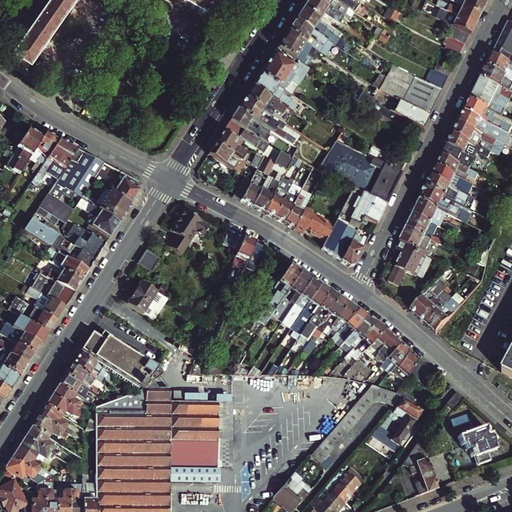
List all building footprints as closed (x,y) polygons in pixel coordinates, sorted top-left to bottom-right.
[(51,0),(11,57),(27,69),(75,0),(51,0)] [(214,0),(176,0),(205,17),(214,0)] [(345,26),(348,22),(314,0),(307,0),(302,9),(319,20),(322,15),(338,26),(340,23),(345,26)] [(348,9),(333,0),(314,0),(348,22),(351,17),(345,14),(348,9)] [(356,0),(333,0),(348,9),(354,13),(360,3),(356,0)] [(474,25),(479,16),(461,6),(459,10),(448,4),(448,5),(437,0),(436,0),(435,4),(439,7),(474,25)] [(448,0),(461,6),(479,16),(484,5),(473,0),(448,0)] [(474,25),(439,7),(435,13),(451,22),(449,25),(469,36),(474,25)] [(302,9),(295,20),(332,45),(334,46),(339,39),(333,35),(336,31),(319,20),(302,9)] [(388,9),(384,18),(396,23),(400,13),(388,9)] [(332,45),(295,20),(287,32),(312,47),(325,56),(332,45)] [(511,65),(511,23),(509,22),(492,56),(511,65)] [(469,36),(449,25),(444,35),(451,39),(464,46),(469,36)] [(301,64),(312,47),(287,32),(277,48),(301,64)] [(459,56),(464,46),(451,39),(445,49),(459,56)] [(301,64),(277,48),(259,75),(278,87),(290,95),(308,68),(301,64)] [(312,48),(306,57),(312,60),(318,52),(312,48)] [(511,65),(492,56),(486,67),(511,79),(511,65)] [(435,72),(448,79),(451,72),(437,65),(434,72),(435,72)] [(395,99),(402,102),(414,78),(391,66),(377,90),(395,99)] [(511,79),(486,67),(481,78),(511,93),(511,79)] [(425,83),(442,91),(444,85),(432,79),(435,72),(434,72),(431,71),(425,83)] [(444,85),(448,79),(435,72),(432,79),(444,85)] [(259,75),(252,86),(286,109),(297,116),(301,110),(291,103),(292,102),(276,91),(278,87),(259,75)] [(429,116),(442,91),(425,83),(414,78),(402,102),(429,116)] [(470,100),(502,116),(511,96),(511,93),(481,78),(470,100)] [(286,109),(252,86),(245,98),(272,116),(276,111),(282,115),(286,109)] [(386,119),(391,113),(388,111),(371,102),(373,97),(362,91),(356,100),(386,119)] [(272,116),(245,98),(237,109),(270,131),(279,137),(287,142),(291,136),(276,126),(280,121),(272,116)] [(391,113),(423,129),(429,116),(402,102),(395,99),(388,111),(391,113)] [(511,121),(502,116),(470,100),(464,111),(502,130),(509,134),(511,127),(511,121)] [(279,137),(270,131),(237,109),(229,121),(262,143),(271,148),(279,137)] [(502,130),(464,111),(458,123),(496,142),(502,130)] [(223,132),(233,138),(240,143),(262,157),(267,161),(273,164),(279,153),(271,148),(262,143),(229,121),(223,132)] [(490,153),(496,142),(458,123),(453,134),(490,153)] [(41,140),(28,131),(10,159),(4,167),(12,172),(13,171),(19,174),(29,159),(41,140)] [(233,138),(223,132),(215,143),(238,158),(242,160),(246,155),(237,149),(240,143),(233,138)] [(46,133),(41,140),(29,159),(41,168),(59,140),(46,133)] [(453,134),(442,156),(468,169),(476,152),(488,158),(490,153),(453,134)] [(55,183),(77,150),(59,140),(41,168),(31,182),(48,193),(55,183)] [(315,170),(325,174),(355,190),(373,199),(385,204),(400,174),(366,157),(337,142),(315,170)] [(238,158),(215,143),(208,154),(236,173),(244,161),(242,160),(238,158)] [(366,157),(400,174),(405,164),(371,147),(366,157)] [(92,181),(104,164),(77,150),(55,183),(64,189),(65,187),(81,198),(83,195),(92,181)] [(273,164),(251,207),(263,213),(281,179),(290,161),(279,153),(273,164)] [(437,166),(465,181),(468,175),(475,179),(478,174),(468,169),(442,156),(437,166)] [(240,201),(251,207),(273,164),(267,161),(262,157),(250,181),(240,201)] [(109,192),(130,206),(140,190),(138,182),(121,173),(113,185),(110,184),(108,188),(103,184),(104,182),(102,180),(110,167),(104,164),(92,181),(109,192)] [(437,166),(431,177),(467,196),(473,185),(465,181),(437,166)] [(229,186),(236,189),(243,177),(236,173),(229,186)] [(232,197),(240,201),(250,181),(243,177),(236,189),(232,197)] [(467,196),(431,177),(426,188),(454,202),(456,198),(467,203),(468,203),(472,205),(475,199),(467,196)] [(287,182),(281,179),(263,213),(273,219),(291,184),(292,181),(289,179),(287,182)] [(301,190),(291,184),(273,219),(283,224),(301,190)] [(465,207),(454,202),(426,188),(420,200),(438,209),(462,221),(465,214),(462,213),(465,207)] [(307,193),(301,190),(283,224),(293,230),(303,212),(299,209),(307,193)] [(373,199),(355,190),(334,225),(324,242),(321,249),(339,262),(347,247),(356,230),(363,218),(373,199)] [(81,199),(118,223),(130,206),(109,192),(99,207),(97,205),(96,203),(83,195),(81,198),(81,199)] [(73,211),(48,194),(39,207),(65,223),(67,220),(73,211)] [(104,245),(118,223),(81,199),(77,205),(87,212),(86,213),(90,215),(96,219),(91,227),(88,226),(84,231),(104,245)] [(385,204),(373,199),(363,218),(375,224),(385,204)] [(438,209),(420,200),(413,214),(437,226),(456,235),(459,229),(434,217),(438,209)] [(303,212),(293,230),(301,235),(305,229),(310,233),(310,234),(324,242),(334,225),(306,208),(303,212)] [(175,235),(167,246),(180,255),(195,232),(202,237),(209,226),(196,218),(197,217),(191,212),(189,214),(182,209),(169,231),(175,235)] [(511,213),(502,235),(511,239),(511,213)] [(413,214),(406,228),(431,240),(447,248),(449,245),(432,236),(437,226),(413,214)] [(96,219),(90,215),(85,224),(88,226),(91,227),(96,219)] [(36,240),(45,225),(43,224),(42,227),(31,220),(23,231),(36,240)] [(48,227),(45,225),(36,240),(49,248),(57,236),(46,229),(48,227)] [(73,245),(73,246),(95,260),(96,258),(104,245),(84,231),(76,226),(72,232),(79,236),(75,243),(73,245)] [(221,245),(230,248),(236,233),(228,228),(221,245)] [(406,228),(400,241),(426,254),(430,256),(432,252),(426,250),(431,240),(406,228)] [(359,231),(356,230),(347,247),(339,262),(347,267),(354,265),(367,241),(357,235),(359,231)] [(79,236),(72,232),(68,238),(75,243),(79,236)] [(230,248),(237,251),(243,236),(236,233),(230,248)] [(95,260),(73,246),(68,253),(66,251),(59,246),(64,240),(57,236),(49,248),(87,272),(95,260)] [(243,236),(237,251),(231,265),(243,270),(244,268),(254,243),(243,236)] [(426,254),(400,241),(395,249),(402,253),(388,282),(399,287),(407,272),(415,277),(426,254)] [(265,248),(254,243),(244,268),(255,273),(265,248)] [(489,252),(479,247),(472,261),(486,267),(489,252)] [(87,272),(49,248),(45,254),(61,265),(59,269),(62,271),(80,282),(87,272)] [(145,250),(141,257),(155,266),(159,259),(145,250)] [(141,257),(136,264),(150,273),(155,266),(141,257)] [(281,298),(300,271),(289,264),(282,275),(280,275),(278,278),(279,280),(271,291),(274,294),(256,321),(263,326),(281,298)] [(36,268),(34,271),(38,274),(72,294),(80,282),(62,271),(59,276),(50,270),(47,275),(36,268)] [(278,321),(281,323),(311,279),(300,271),(281,298),(263,326),(257,333),(265,339),(278,321)] [(38,274),(29,289),(46,299),(63,309),(72,294),(38,274)] [(311,279),(281,323),(289,329),(320,285),(311,279)] [(153,321),(166,299),(139,282),(130,297),(125,295),(121,301),(153,321)] [(443,292),(434,284),(410,312),(419,320),(443,292)] [(278,367),(290,349),(329,291),(320,285),(289,329),(293,332),(286,342),(287,342),(269,369),(274,372),(278,367)] [(33,308),(37,311),(54,322),(63,309),(46,299),(29,289),(26,294),(37,301),(33,308)] [(329,291),(290,349),(294,351),(303,339),(305,340),(311,333),(312,334),(322,321),(338,297),(329,291)] [(452,299),(443,292),(419,320),(427,327),(452,299)] [(312,334),(320,339),(347,303),(338,297),(322,321),(312,334)] [(54,322),(37,311),(33,308),(16,298),(8,311),(29,324),(46,334),(54,322)] [(460,307),(452,299),(427,327),(436,335),(460,307)] [(343,326),(357,310),(347,303),(320,339),(326,344),(329,340),(343,326)] [(366,317),(357,310),(343,326),(329,340),(338,347),(352,332),(366,317)] [(351,349),(375,322),(366,317),(352,332),(338,347),(336,350),(340,354),(343,352),(346,354),(351,349)] [(40,345),(46,334),(29,324),(26,329),(17,323),(15,325),(8,321),(6,324),(9,326),(40,345)] [(364,351),(375,339),(384,329),(375,322),(351,349),(359,357),(364,351)] [(198,333),(203,335),(207,326),(202,324),(198,333)] [(33,355),(40,345),(9,326),(5,332),(9,335),(9,336),(18,341),(16,345),(33,355)] [(386,330),(384,329),(375,339),(382,346),(376,352),(378,353),(374,357),(381,364),(401,343),(386,330)] [(92,333),(78,354),(108,373),(119,380),(138,392),(142,389),(156,369),(110,340),(111,338),(102,333),(99,338),(92,333)] [(157,367),(111,338),(110,340),(156,369),(157,367)] [(382,346),(375,339),(364,351),(373,358),(374,357),(378,353),(376,352),(382,346)] [(0,341),(0,349),(26,365),(33,355),(16,345),(14,344),(11,348),(0,341)] [(395,366),(409,351),(401,343),(381,364),(377,368),(380,371),(389,361),(395,366)] [(26,365),(0,349),(0,366),(1,367),(18,377),(26,365)] [(418,359),(409,351),(395,366),(392,369),(397,374),(400,371),(407,377),(418,359)] [(71,365),(95,380),(102,384),(108,373),(78,354),(71,365)] [(511,354),(502,373),(511,378),(511,354)] [(71,365),(65,375),(84,388),(101,399),(105,393),(92,384),(95,380),(71,365)] [(246,371),(236,365),(229,375),(244,375),(246,371)] [(0,367),(0,387),(8,392),(18,377),(1,367),(0,367)] [(274,372),(272,376),(282,376),(285,371),(278,367),(274,372)] [(168,511),(169,468),(230,469),(231,402),(182,402),(182,392),(174,392),(174,402),(170,402),(170,389),(158,390),(153,382),(161,376),(161,373),(157,370),(157,369),(156,369),(142,389),(138,392),(102,406),(95,408),(95,423),(95,430),(96,484),(95,511),(168,511)] [(84,388),(65,375),(59,385),(75,395),(95,408),(102,406),(96,401),(95,403),(80,394),(84,388)] [(395,394),(403,381),(401,380),(397,385),(391,382),(386,388),(390,391),(389,392),(395,394)] [(59,385),(51,396),(81,413),(82,411),(78,407),(79,406),(78,403),(72,400),(75,395),(59,385)] [(379,402),(392,407),(398,399),(400,395),(395,394),(389,392),(371,385),(308,458),(317,466),(373,403),(379,402)] [(0,400),(2,402),(8,392),(0,387),(0,400)] [(456,392),(446,404),(453,410),(463,398),(456,392)] [(81,413),(51,396),(45,406),(62,417),(65,412),(71,415),(73,414),(74,413),(79,416),(81,413)] [(407,414),(415,421),(422,412),(405,399),(402,402),(398,399),(392,407),(385,415),(390,418),(400,423),(407,414)] [(38,417),(68,435),(76,440),(79,435),(72,431),(71,433),(66,430),(67,428),(65,425),(59,421),(62,417),(45,406),(38,417)] [(378,426),(373,431),(387,440),(389,438),(397,444),(401,438),(403,440),(405,439),(408,435),(408,433),(406,432),(415,421),(407,414),(400,423),(391,434),(382,428),(378,426)] [(378,426),(382,428),(390,418),(385,415),(378,426)] [(38,417),(31,427),(48,438),(51,433),(58,437),(61,437),(62,435),(66,438),(68,435),(38,417)] [(83,430),(95,430),(95,423),(90,419),(83,430)] [(486,426),(459,436),(463,446),(471,443),(479,465),(492,460),(489,452),(498,448),(492,433),(489,434),(486,426)] [(48,438),(31,427),(24,438),(54,456),(55,454),(51,451),(52,449),(52,446),(45,442),(48,438)] [(24,438),(18,448),(34,459),(37,454),(52,464),(55,460),(66,468),(69,467),(54,456),(24,438)] [(438,488),(419,441),(417,444),(403,464),(409,468),(412,474),(419,472),(422,480),(415,483),(419,495),(438,488)] [(34,459),(18,448),(11,458),(45,480),(52,476),(53,476),(38,467),(37,467),(31,463),(34,459)] [(45,480),(11,458),(4,469),(21,480),(24,476),(38,484),(45,481),(45,480)] [(345,465),(341,469),(346,474),(350,469),(345,465)] [(358,484),(346,474),(341,469),(333,479),(351,495),(359,485),(358,484)] [(350,469),(346,474),(358,484),(362,479),(350,469)] [(272,499),(287,511),(291,511),(307,494),(297,486),(300,482),(300,478),(294,474),(272,499)] [(45,481),(43,511),(55,511),(56,501),(51,501),(51,493),(52,493),(52,476),(45,480),(45,481)] [(82,479),(82,501),(81,511),(95,511),(96,484),(92,484),(92,492),(86,492),(86,484),(85,484),(85,479),(82,479)] [(343,504),(351,495),(333,479),(325,489),(343,504)] [(13,481),(0,488),(0,498),(7,511),(13,511),(24,506),(13,481)] [(31,511),(43,511),(45,481),(38,484),(35,486),(37,503),(32,503),(32,506),(31,511)] [(310,490),(300,482),(297,486),(307,494),(310,490)] [(56,501),(55,511),(69,511),(69,486),(63,486),(62,495),(61,500),(56,501)] [(69,486),(69,511),(81,511),(82,501),(77,501),(77,494),(73,491),(73,486),(69,486)] [(335,511),(343,504),(325,489),(317,498),(332,511),(335,511)] [(314,511),(332,511),(317,498),(309,507),(314,511)]
